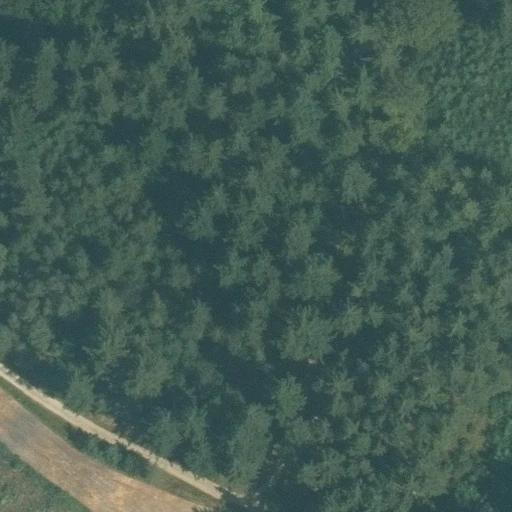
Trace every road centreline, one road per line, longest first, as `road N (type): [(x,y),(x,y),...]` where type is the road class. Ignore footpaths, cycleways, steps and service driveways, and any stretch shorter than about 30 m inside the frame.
road 1 (track): [(290,439),(365,208),(404,0)]
road 2 (track): [(266,506),(79,429),(0,371)]
